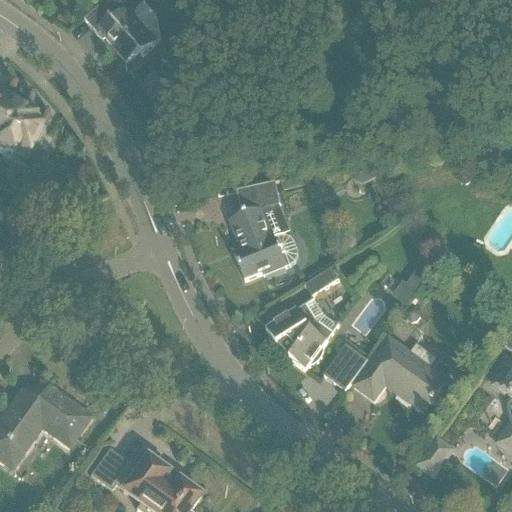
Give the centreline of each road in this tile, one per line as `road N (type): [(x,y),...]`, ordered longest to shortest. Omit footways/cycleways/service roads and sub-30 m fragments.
road 1 (tertiary): [(396,511),(284,433),(241,391),(196,325),(159,246)]
road 2 (tertiary): [(159,246),(118,144),(77,85),(0,19)]
road 3 (residential): [(0,349),(85,282),(159,246)]
